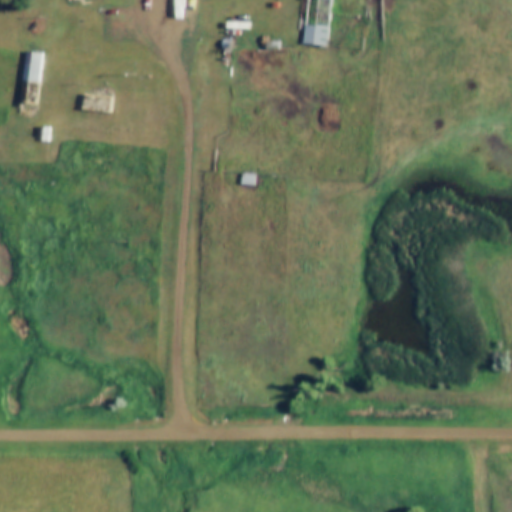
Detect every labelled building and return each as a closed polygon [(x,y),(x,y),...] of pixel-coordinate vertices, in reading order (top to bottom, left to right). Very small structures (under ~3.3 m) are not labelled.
[(307,0),(305,43),(329,45),(331,0),(307,0)] [(39,82),(43,51),(28,49),(24,80),(39,82)] [(112,112),(114,86),(84,85),(83,110),(112,112)] [(81,166),(109,166),(109,142),(81,142),(81,166)] [(144,184),(144,202),(158,202),(158,184),(144,184)] [(83,222),(83,197),(68,197),(68,222),(83,222)]
